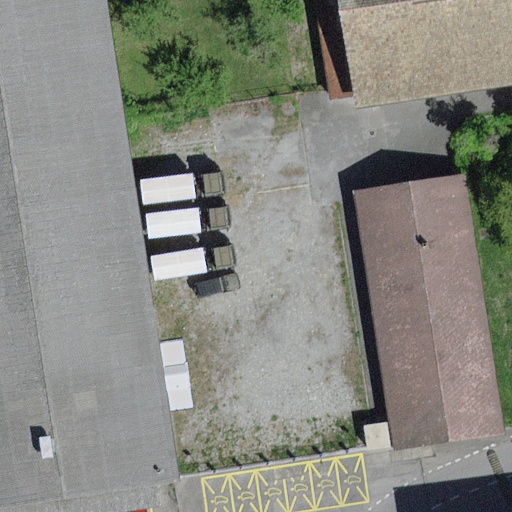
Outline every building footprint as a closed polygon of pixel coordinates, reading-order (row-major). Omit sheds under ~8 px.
[(104,0),(0,0),(0,509),(177,480),(171,447),(134,200),(104,0)] [(357,96),(341,0),(313,0),(330,100),(357,96)] [(511,0),(341,0),(357,96),(358,107),(511,84),(511,0)] [(341,168),(134,200),(171,447),(378,416),(341,168)] [(467,178),(358,194),(396,448),(397,456),(506,440),(467,178)] [(388,425),(364,428),(368,453),(391,450),(388,425)]
